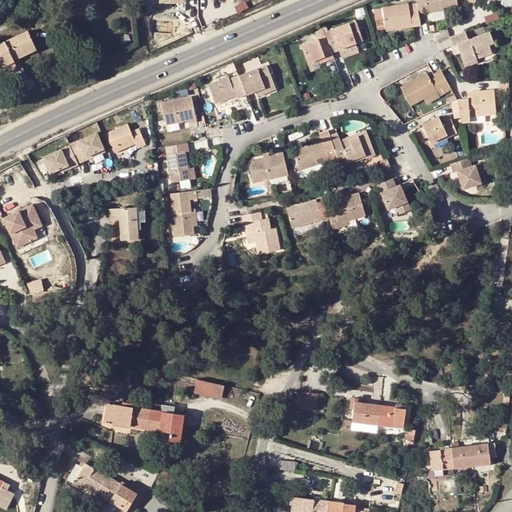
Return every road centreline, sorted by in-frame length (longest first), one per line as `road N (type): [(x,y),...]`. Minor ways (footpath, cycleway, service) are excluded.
road 1 (tertiary): [(3,143),(325,0)]
road 2 (residential): [(357,102),(237,149),(217,228),(192,261)]
road 3 (residential): [(54,409),(83,287),(72,236),(39,182)]
road 4 (residential): [(448,391),(313,341),(272,425)]
road 5 (residential): [(511,204),(501,214),(461,213),(430,191),(404,145),(357,102)]
